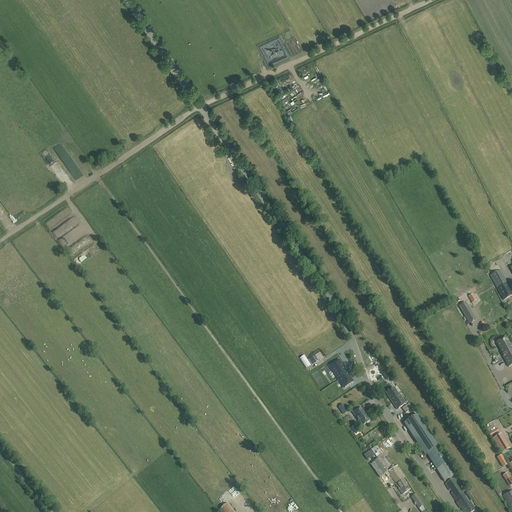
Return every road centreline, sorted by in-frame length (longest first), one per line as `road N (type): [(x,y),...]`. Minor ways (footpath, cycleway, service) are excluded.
road 1 (tertiary): [(455,511),(377,399),(340,311),(129,0)]
road 2 (track): [(0,242),(200,105),(429,0)]
